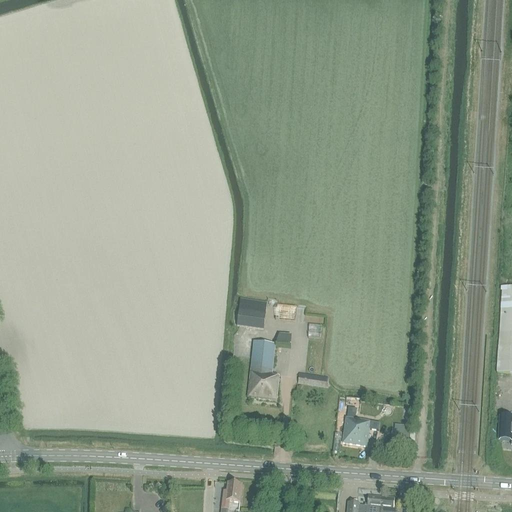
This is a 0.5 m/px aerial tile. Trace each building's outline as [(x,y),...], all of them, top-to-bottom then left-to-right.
[(511,374),(511,288),(502,288),(496,373),(511,374)] [(237,311),(235,327),(263,331),(267,305),(250,303),(248,312),(237,311)] [(297,309),(277,307),(275,321),(295,324),(295,323),(296,313),(297,309)] [(321,328),(309,326),(308,340),(320,341),(321,328)] [(279,336),(276,345),(291,347),(292,338),(279,336)] [(273,365),(276,345),(254,343),(248,399),(276,402),(279,377),(272,376),(273,365)] [(312,377),(300,375),(299,375),(298,384),(327,388),(328,379),(312,377)] [(406,407),(400,412),(405,418),(411,413),(406,407)] [(349,410),(347,420),(355,421),(357,411),(349,410)] [(511,418),(501,418),(499,440),(511,441),(510,447),(511,446),(511,418)] [(346,419),(342,445),(366,448),(369,430),(368,430),(368,423),(355,421),(347,420),(346,419)] [(368,423),(368,430),(369,430),(378,432),(379,425),(368,423)] [(392,430),(391,451),(408,452),(410,427),(395,426),(395,431),(392,430)] [(228,485),(227,493),(224,492),(222,510),(228,511),(229,503),(240,504),(242,486),(228,485)] [(380,511),(382,498),(369,497),(368,508),(359,507),(358,511),(380,511)] [(395,500),(382,498),(380,511),(396,511),(394,510),(395,500)]
